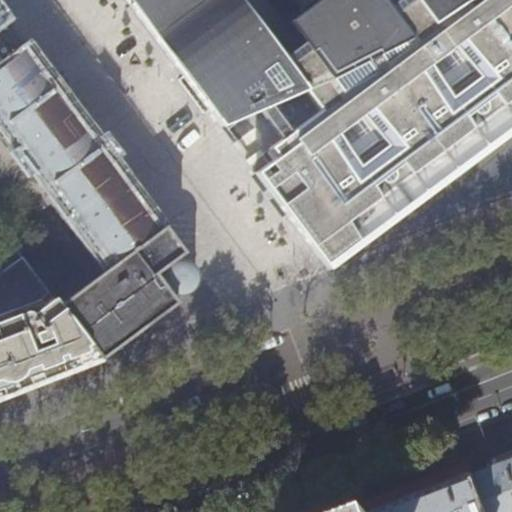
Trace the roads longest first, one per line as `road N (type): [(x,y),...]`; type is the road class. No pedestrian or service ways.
road 1 (residential): [(0,462),(278,351),(323,454)]
road 2 (residential): [(26,0),(241,297)]
road 3 (primary): [(323,454),(511,380)]
road 4 (primary): [(179,511),(323,454)]
